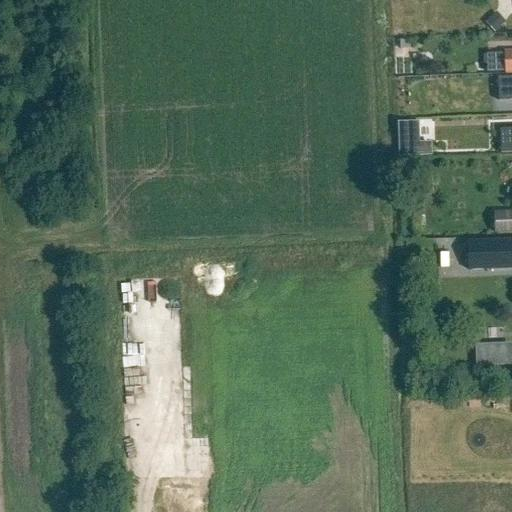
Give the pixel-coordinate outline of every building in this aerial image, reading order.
[(486,24),(495,33),(504,25),(494,16),(486,24)] [(499,102),(511,101),(511,77),(498,78),(499,102)] [(413,143),(412,122),(391,123),(392,156),(427,155),(426,142),(413,143)] [(501,154),(511,153),(511,129),(500,130),(501,154)] [(511,212),(494,213),(495,234),(511,233),(511,212)] [(511,239),(495,241),(496,262),(511,261),(511,239)] [(200,488),(200,511),(346,511),(346,505),(334,505),(334,488),(200,488)]
